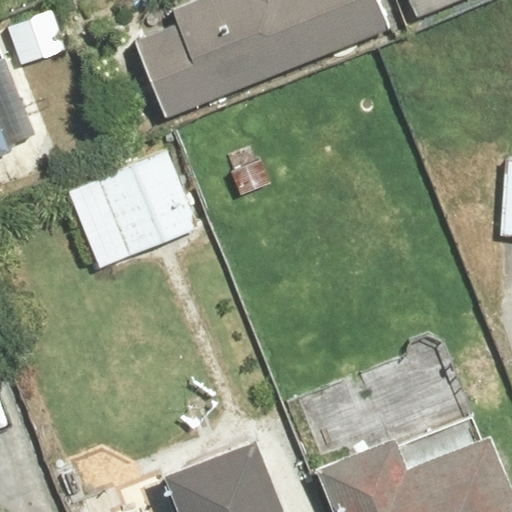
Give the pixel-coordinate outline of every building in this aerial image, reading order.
[(81,43),(63,0),(60,0),(9,20),(27,64),(81,43)] [(139,31),(171,111),(390,25),(379,0),(186,0),(174,5),(179,16),(139,31)] [(410,0),(415,12),(445,0),(410,0)] [(0,145),(17,139),(0,98),(0,145)] [(221,226),(184,144),(80,191),(117,273),(221,226)] [(395,425),(315,457),(336,511),(511,511),(511,465),(495,422),(408,457),(395,425)] [(183,511),(290,511),(260,429),(166,464),(183,511)]
